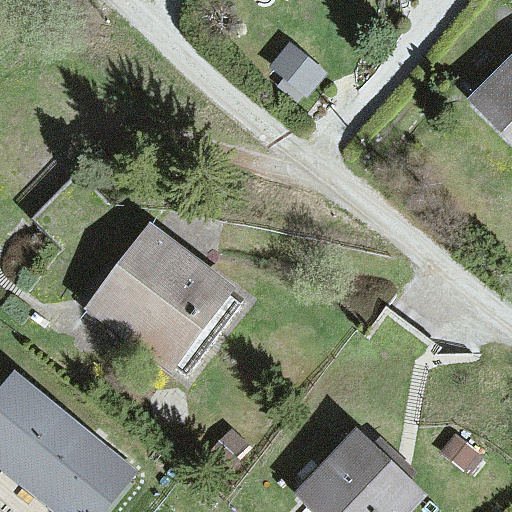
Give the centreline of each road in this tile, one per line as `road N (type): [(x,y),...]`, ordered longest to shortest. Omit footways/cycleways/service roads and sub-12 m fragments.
road 1 (residential): [(114,0),(422,253),(439,295),(511,334)]
road 2 (track): [(308,165),(113,142),(0,228)]
road 3 (track): [(192,244),(439,295)]
